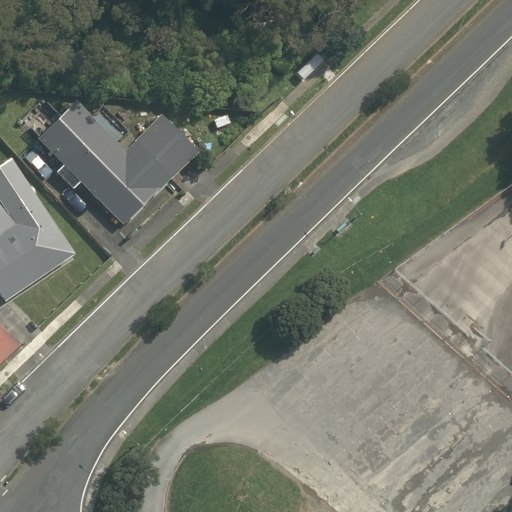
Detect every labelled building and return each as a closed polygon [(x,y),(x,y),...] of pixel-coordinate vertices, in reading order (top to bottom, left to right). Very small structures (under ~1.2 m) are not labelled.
[(289,101),(305,86),(292,72),(276,88),(289,101)] [(169,177),(133,141),(122,152),(71,100),(34,138),(61,165),(54,173),(71,189),(78,183),(121,225),(169,177)] [(133,141),(169,177),(171,178),(197,152),(159,114),(133,141)] [(0,194),(2,197),(20,184),(11,172),(0,180),(0,194)] [(0,297),(2,301),(72,254),(24,184),(0,199),(0,297)] [(0,363),(17,346),(0,327),(0,363)]
